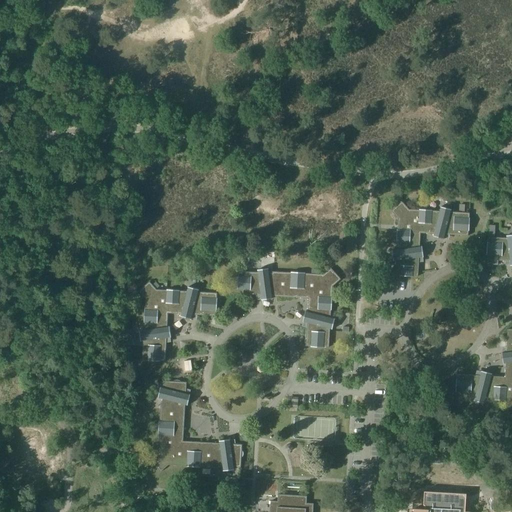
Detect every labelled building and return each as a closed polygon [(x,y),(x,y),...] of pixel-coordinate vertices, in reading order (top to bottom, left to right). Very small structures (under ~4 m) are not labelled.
[(419,210),(408,209),(401,201),(391,211),(398,219),(397,229),(396,242),(396,249),(391,250),(393,261),(395,261),(395,275),(400,275),(399,276),(412,277),(412,276),(417,276),(419,258),(423,257),(422,246),(419,246),(420,233),(433,234),(433,236),(443,239),(445,234),(468,236),(468,231),(469,231),(469,218),(469,213),(450,212),(451,209),(440,206),(439,211),(432,211),(432,210),(419,209),(419,210)] [(511,234),(506,235),(506,238),(488,237),(487,242),(486,255),(487,255),(486,260),(509,261),(510,266),(511,265),(511,234)] [(340,279),(330,268),(323,274),(305,273),(291,272),(272,271),(272,273),(269,273),(268,268),(257,270),(257,272),(244,271),(244,276),(238,276),(237,289),(243,289),(243,294),(260,295),(261,300),(272,298),(272,296),(308,298),(307,311),(305,311),(302,322),(307,323),(305,346),(310,346),(310,347),(323,348),(323,347),(328,347),(329,329),(332,329),(335,318),(330,317),(330,310),(331,310),(332,297),(331,297),(332,286),(340,279)] [(166,290),(156,289),(149,281),(138,291),(145,299),(145,309),(144,309),(143,322),(144,322),(144,330),(139,330),(140,341),(143,341),(142,360),(147,360),(160,361),(165,361),(166,338),(171,337),(169,326),(167,326),(168,313),(181,314),(180,316),(191,319),(192,315),(215,316),(216,311),(217,298),(216,298),(217,293),(198,292),(199,289),(188,287),(187,291),(166,289),(166,290)] [(511,329),(507,329),(506,352),(501,353),(503,364),(505,363),(504,377),(491,376),(492,374),(481,371),(480,375),(457,374),(456,379),(455,392),(456,392),(455,397),(474,398),(473,400),(484,403),(485,399),(493,399),(493,400),(506,400),(511,400),(511,329)] [(149,386),(158,387),(159,379),(149,378),(149,386)] [(181,382),(179,380),(177,380),(175,380),(173,381),(163,381),(163,383),(163,387),(160,387),(158,398),(162,399),(162,402),(160,402),(159,420),(158,435),(159,435),(157,453),(150,460),(160,472),(168,465),(186,466),(200,467),(219,468),(219,466),(222,466),(223,471),(234,469),(234,467),(240,467),(241,458),(242,456),(243,454),(243,452),(241,450),(242,444),(231,444),(230,439),(219,441),(219,443),(183,441),(185,404),(187,405),(190,394),(185,393),(186,382),(181,382)] [(34,456),(48,436),(37,428),(22,447),(34,456)] [(39,490),(62,480),(56,467),(34,477),(39,490)] [(400,510),(400,511),(451,511),(452,495),(410,492),(409,507),(411,507),(411,511),(400,510)] [(306,503),(306,496),(278,494),(277,501),(270,501),(269,511),(312,511),(313,503),(306,503)]
